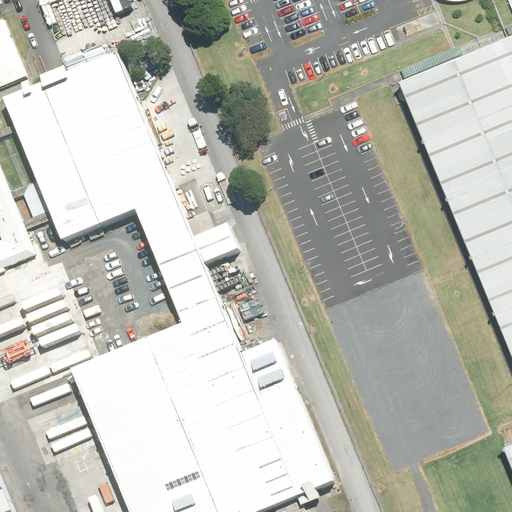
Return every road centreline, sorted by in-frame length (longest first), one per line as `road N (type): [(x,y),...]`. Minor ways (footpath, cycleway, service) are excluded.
road 1 (track): [(346,294),(430,511)]
road 2 (unknown): [(30,0),(57,46),(157,16)]
